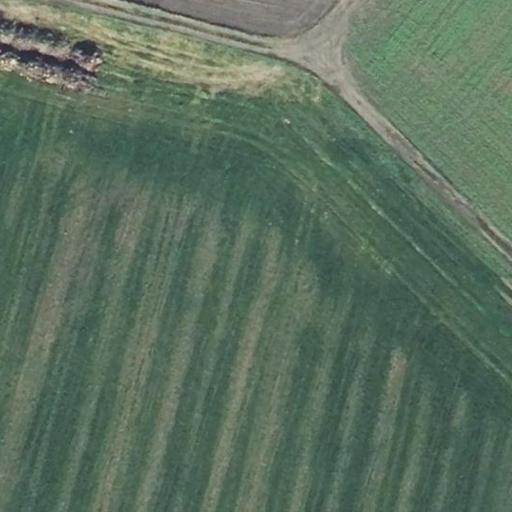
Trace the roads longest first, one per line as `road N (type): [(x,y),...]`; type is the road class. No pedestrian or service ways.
road 1 (track): [(311,55),(511,250)]
road 2 (track): [(78,0),(311,55)]
